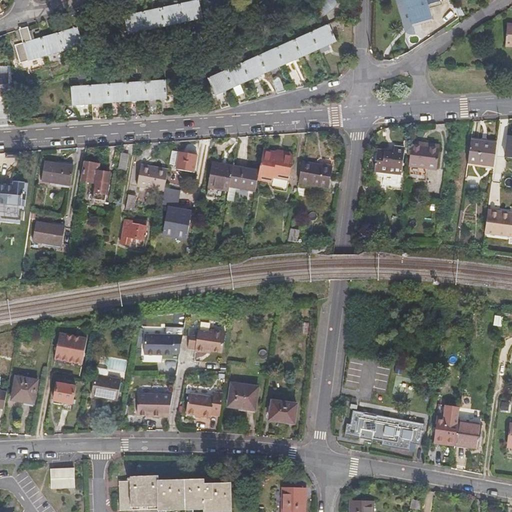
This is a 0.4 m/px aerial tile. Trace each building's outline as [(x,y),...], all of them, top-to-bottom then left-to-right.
[(200,0),(189,0),(126,15),(130,32),(204,15),(200,0)] [(316,0),(325,8),(336,3),(338,0),(316,0)] [(441,5),(439,0),(405,0),(413,28),(432,23),(428,9),(441,5)] [(24,42),(16,44),(21,63),(84,45),(80,27),(85,25),(82,15),(67,18),(69,29),(33,39),(30,26),(21,29),(24,42)] [(209,76),(222,107),(232,104),(225,89),(234,85),(242,102),(251,99),(243,81),(253,77),(261,96),(270,94),(261,73),(272,69),(281,91),(290,89),(280,65),(338,40),(334,30),(344,27),(340,18),(209,76)] [(0,95),(10,95),(9,65),(0,65),(0,95)] [(150,114),(159,114),(158,99),(167,98),(165,80),(73,86),(74,105),(91,104),(91,119),(99,118),(99,103),(110,102),(111,117),(118,117),(117,102),(129,101),(130,116),(139,115),(138,100),(149,99),(150,114)] [(467,165),(495,168),(498,146),(470,142),(467,165)] [(410,147),(407,173),(427,175),(428,169),(435,170),(438,148),(425,146),(425,149),(410,147)] [(399,176),(403,150),(393,149),(392,154),(375,152),(373,173),(399,176)] [(199,155),(173,150),(170,163),(178,165),(178,168),(196,171),(199,155)] [(275,153),(264,151),(259,172),(257,182),(267,184),(271,192),(287,195),(294,157),(289,153),(286,152),(284,154),(275,153)] [(130,156),(122,155),(120,170),(128,171),(130,156)] [(75,167),(46,161),(43,179),(71,184),(75,167)] [(229,186),(256,191),(257,182),(259,172),(212,162),(208,186),(229,190),(229,186)] [(332,168),(303,162),(299,182),(329,188),(332,168)] [(80,181),(78,197),(82,197),(85,182),(96,184),(93,203),(105,205),(111,173),(99,171),(100,166),(85,163),(82,181),(80,181)] [(138,186),(165,191),(169,170),(142,165),(138,186)] [(14,186),(0,184),(0,202),(22,204),(24,182),(14,181),(14,186)] [(179,206),(181,190),(169,188),(167,204),(179,206)] [(136,196),(128,194),(125,208),(134,210),(136,196)] [(162,235),(188,240),(193,210),(168,205),(162,235)] [(511,208),(490,206),(487,229),(511,231),(511,208)] [(131,219),(123,218),(119,241),(124,242),(125,234),(143,238),(145,226),(130,222),(131,219)] [(66,228),(35,222),(32,241),(63,246),(66,228)] [(291,228),(289,238),(297,240),(299,229),(291,228)] [(152,251),(188,258),(191,242),(156,235),(152,251)] [(143,249),(145,241),(133,238),(131,246),(143,249)] [(308,324),(301,323),(299,332),(307,333),(308,324)] [(165,335),(144,335),(143,356),(170,355),(170,353),(177,353),(182,328),(165,328),(165,335)] [(196,333),(189,331),(185,349),(193,350),(193,351),(202,352),(203,351),(208,352),(220,353),(223,332),(209,330),(209,332),(196,330),(196,333)] [(59,333),(54,359),(84,364),(89,338),(59,333)] [(108,377),(109,372),(107,370),(98,368),(97,375),(108,377)] [(119,401),(123,379),(108,377),(97,375),(93,397),(119,401)] [(253,385),(226,380),(222,402),(248,408),(253,385)] [(36,389),(14,384),(10,407),(31,411),(36,389)] [(206,397),(182,394),(178,413),(203,416),(203,414),(212,415),(216,393),(207,392),(206,397)] [(76,413),(79,396),(59,393),(57,410),(76,413)] [(163,416),(168,395),(134,394),(133,415),(163,416)] [(291,405),(267,400),(264,419),(288,423),(291,405)] [(359,437),(361,429),(362,423),(375,425),(374,431),(373,439),(383,441),(382,445),(409,451),(411,443),(420,444),(424,424),(377,415),(377,417),(364,414),(364,413),(352,411),(350,424),(347,424),(345,434),(359,437)] [(458,425),(459,413),(444,411),(443,423),(458,425)] [(458,428),(458,425),(443,423),(436,422),(435,429),(436,429),(434,447),(455,450),(458,428)] [(362,423),(361,429),(374,431),(375,425),(362,423)] [(482,431),(458,428),(455,450),(454,450),(478,454),(482,431)] [(55,467),(50,467),(51,489),(75,487),(74,466),(55,467)] [(129,478),(121,478),(121,507),(159,506),(159,511),(205,510),(205,511),(232,510),(231,480),(204,480),(204,475),(159,477),(159,472),(132,472),(132,474),(128,474),(129,478)] [(308,511),(309,490),(287,489),(285,511),(308,511)] [(411,505),(422,507),(423,498),(412,497),(411,505)] [(376,511),(377,504),(354,502),(354,511),(376,511)]
